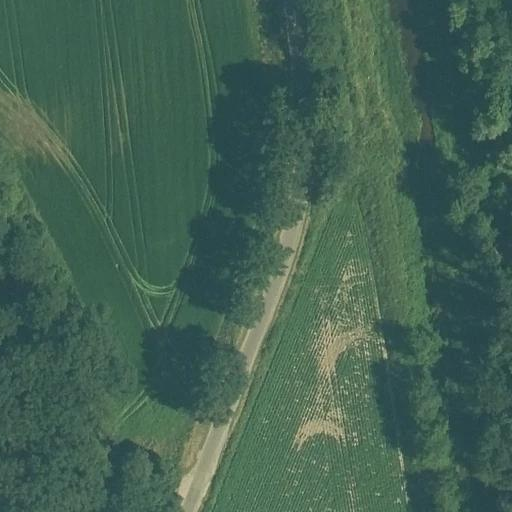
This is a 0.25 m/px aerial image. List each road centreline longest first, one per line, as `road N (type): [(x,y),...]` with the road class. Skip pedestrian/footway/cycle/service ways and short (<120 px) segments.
road 1 (unclassified): [(291,0),(305,116),(296,222),(189,511)]
road 2 (unknown): [(0,420),(205,470)]
